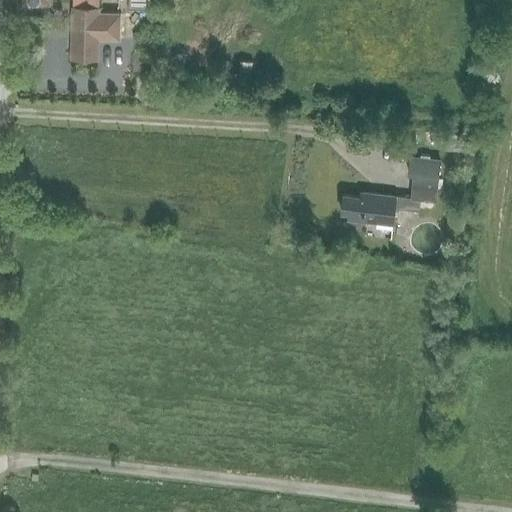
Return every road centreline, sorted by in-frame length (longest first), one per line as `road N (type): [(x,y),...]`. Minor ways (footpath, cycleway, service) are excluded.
road 1 (track): [(464,511),(0,460)]
road 2 (track): [(0,110),(309,130),(359,163),(383,166)]
